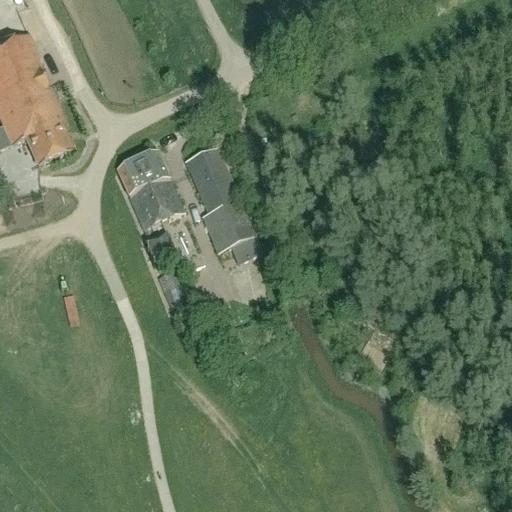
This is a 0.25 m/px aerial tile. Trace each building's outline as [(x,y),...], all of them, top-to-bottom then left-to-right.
[(65,126),(32,52),(34,52),(28,39),(0,51),(0,118),(4,129),(0,130),(0,151),(11,146),(12,148),(13,147),(14,149),(27,143),(39,170),(74,154),(62,127),(65,126)] [(262,260),(218,154),(186,167),(209,220),(203,223),(219,259),(232,254),(239,270),(262,260)] [(185,218),(158,158),(118,175),(145,236),(185,218)] [(178,268),(166,237),(143,246),(156,277),(178,268)] [(183,274),(159,282),(158,282),(172,321),(196,313),(183,274)]
